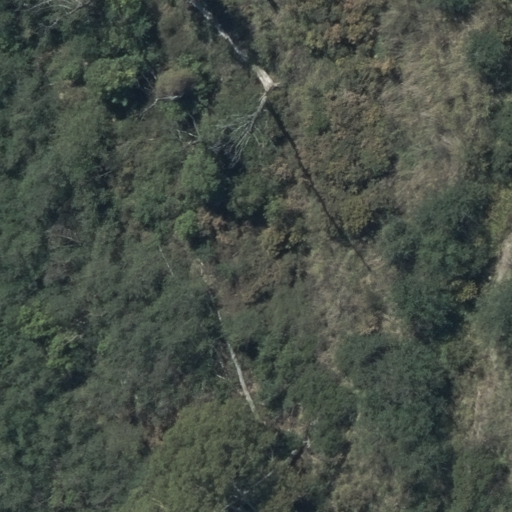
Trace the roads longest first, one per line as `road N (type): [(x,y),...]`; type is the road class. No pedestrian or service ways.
road 1 (track): [(511,120),(460,252),(429,408),(434,511)]
road 2 (track): [(330,0),(381,252)]
road 3 (track): [(381,252),(429,408)]
